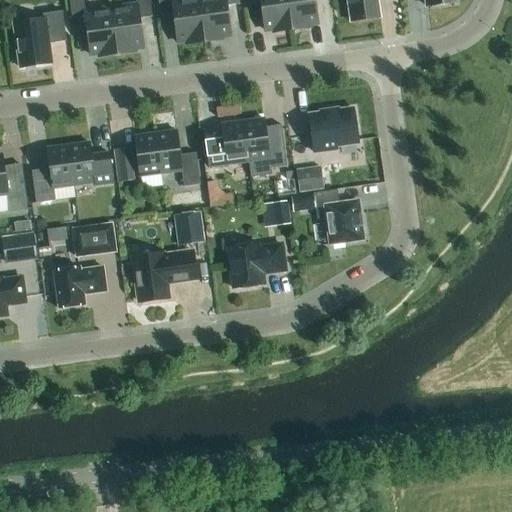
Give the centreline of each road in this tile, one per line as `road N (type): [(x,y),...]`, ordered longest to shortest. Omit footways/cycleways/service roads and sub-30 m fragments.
road 1 (residential): [(0,365),(275,327),(389,264),(404,248),(407,225),(385,57)]
road 2 (unclassified): [(0,486),(511,429)]
road 3 (residential): [(385,57),(0,110)]
road 4 (residential): [(491,0),(480,26),(457,42),(385,57)]
